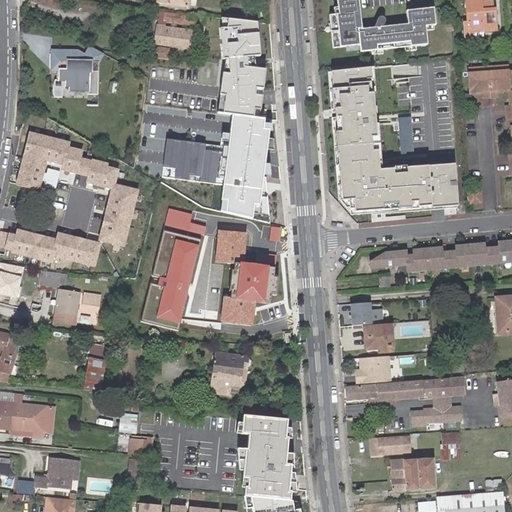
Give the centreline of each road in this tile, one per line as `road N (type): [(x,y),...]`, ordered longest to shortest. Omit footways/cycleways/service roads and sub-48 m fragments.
road 1 (primary): [(308,240),(332,511)]
road 2 (primary): [(289,0),(308,240)]
road 3 (residential): [(308,240),(511,223)]
